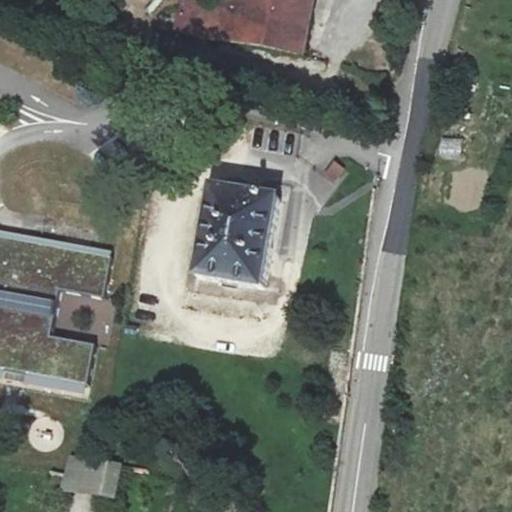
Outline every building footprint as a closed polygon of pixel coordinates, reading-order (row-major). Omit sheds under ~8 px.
[(213,0),(213,3),(193,0),(181,0),(175,31),(303,55),(313,0),(213,0)] [(253,132),(251,154),(284,157),(286,135),(253,132)] [(280,202),(214,190),(198,280),(264,292),(280,202)] [(0,378),(84,394),(94,344),(49,336),(57,289),(102,297),(111,251),(0,230),(0,378)] [(69,455),(63,485),(114,496),(120,465),(69,455)]
